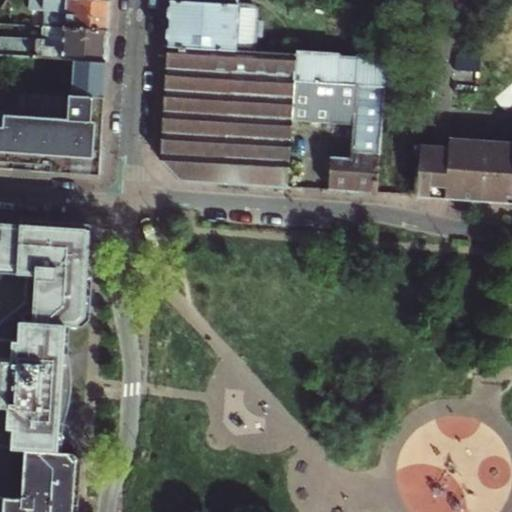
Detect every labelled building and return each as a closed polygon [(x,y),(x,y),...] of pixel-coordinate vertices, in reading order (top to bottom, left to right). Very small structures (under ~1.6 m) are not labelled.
[(110,1),(102,0),(24,0),(24,1),(39,2),(39,9),(41,9),(40,26),(45,26),(108,30),(109,17),(110,1)] [(237,0),(170,0),(169,17),(167,48),(254,54),(255,37),(260,38),(260,23),(257,23),(257,13),(256,10),(254,7),(253,6),(250,6),(238,5),(237,0)] [(107,49),(108,30),(45,26),(43,39),(0,36),(0,37),(0,53),(72,59),(106,61),(107,49)] [(254,54),(167,48),(160,160),(179,181),(216,184),(286,188),(291,122),(293,83),(295,56),(254,54)] [(295,56),(293,83),(384,89),(384,79),(386,62),(295,56)] [(106,61),(72,59),(68,118),(0,113),(0,168),(99,175),(103,105),(106,61)] [(384,89),(293,83),(291,122),(352,126),(350,154),(379,155),(384,89)] [(511,142),(463,140),(463,149),(425,146),(422,197),(462,200),(511,203),(511,142)] [(379,155),(350,154),(349,160),(330,158),(327,191),(360,193),(377,195),(379,155)] [(0,223),(0,277),(1,277),(2,273),(20,274),(20,278),(38,280),(34,324),(23,324),(22,343),(15,343),(14,364),(2,363),(0,389),(0,409),(11,411),(9,430),(15,431),(14,451),(25,451),(59,454),(59,447),(60,433),(64,434),(68,424),(70,413),(73,403),(74,392),(75,381),(75,371),(74,360),(73,349),(67,349),(67,339),(68,328),(86,329),(89,324),(92,285),(88,285),(89,274),(89,264),(94,262),(96,224),(22,219),(22,225),(9,224),(0,223)] [(77,511),(78,495),(81,456),(59,454),(25,451),(21,500),(0,498),(0,511),(77,511)]
